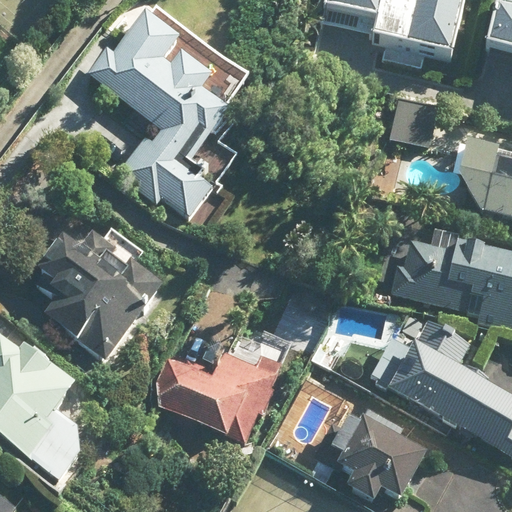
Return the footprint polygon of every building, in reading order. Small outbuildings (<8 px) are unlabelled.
[(329,0),(325,20),(375,31),(371,48),(448,66),(463,0),(329,0)] [(511,7),(495,4),(484,55),(511,61),(511,7)] [(97,88),(126,111),(117,121),(147,145),(119,181),(187,235),(213,203),(179,176),(205,143),(212,149),(231,125),(223,118),(248,86),(156,14),(97,88)] [(441,114),(399,106),(392,148),(434,155),(441,114)] [(511,164),(470,155),(461,196),(479,226),(511,233),(511,164)] [(62,247),(38,280),(54,292),(48,300),(58,307),(44,326),(105,371),(161,296),(132,275),(144,259),(112,236),(100,251),(90,243),(78,259),(62,247)] [(511,338),(511,263),(403,242),(391,303),(481,321),(479,332),(511,338)] [(418,345),(413,354),(393,343),(368,388),(501,462),(511,441),(511,408),(459,380),(473,355),(415,323),(407,339),(418,345)] [(54,417),(74,392),(25,352),(19,360),(0,345),(0,444),(57,491),(91,448),(54,417)] [(170,356),(154,390),(159,418),(241,457),(281,373),(253,360),(248,371),(217,356),(208,374),(170,356)] [(335,480),(349,487),(343,499),(367,511),(377,511),(381,504),(396,511),(402,511),(425,468),(400,455),(407,440),(368,420),(361,434),(347,427),(329,463),(340,469),(335,480)]
